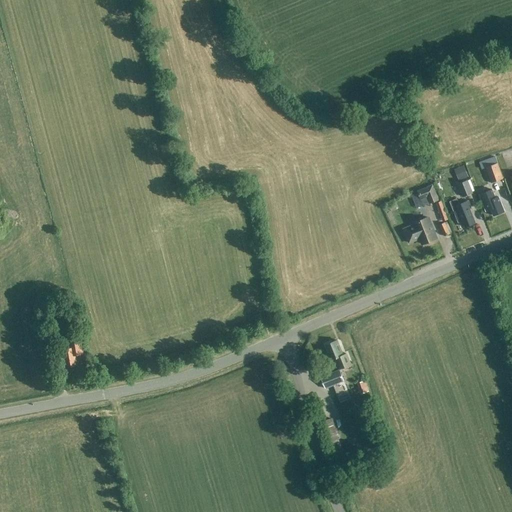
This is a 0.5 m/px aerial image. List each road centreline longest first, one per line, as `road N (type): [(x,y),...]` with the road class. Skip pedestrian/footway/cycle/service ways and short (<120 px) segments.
road 1 (tertiary): [(0,413),(188,376),(284,337)]
road 2 (tertiary): [(284,337),(511,240)]
road 3 (unclassified): [(338,511),(284,337)]
